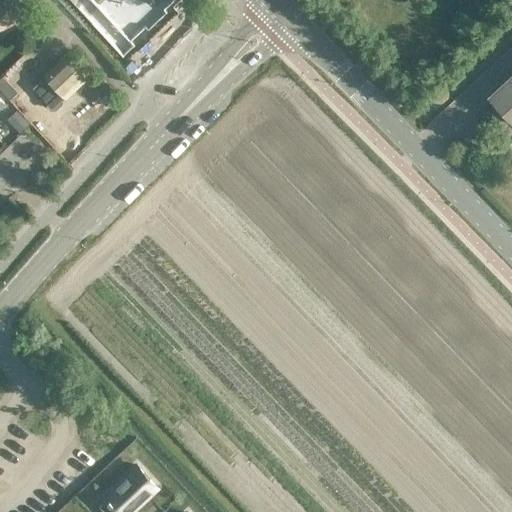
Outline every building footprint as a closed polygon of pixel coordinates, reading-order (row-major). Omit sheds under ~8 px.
[(11,0),(0,0),(0,36),(1,35),(1,30),(2,29),(22,11),(11,0)] [(68,0),(119,54),(129,45),(142,32),(154,21),(167,9),(174,3),(174,2),(175,0),(68,0)] [(66,57),(35,87),(49,102),(49,105),(51,108),(55,108),(61,102),(61,99),(84,77),(66,57)] [(488,94),(511,119),(511,80),(493,98),(489,93),(488,94)] [(136,465),(105,494),(107,496),(106,498),(110,502),(111,501),(121,511),(128,511),(156,486),(136,465)]
